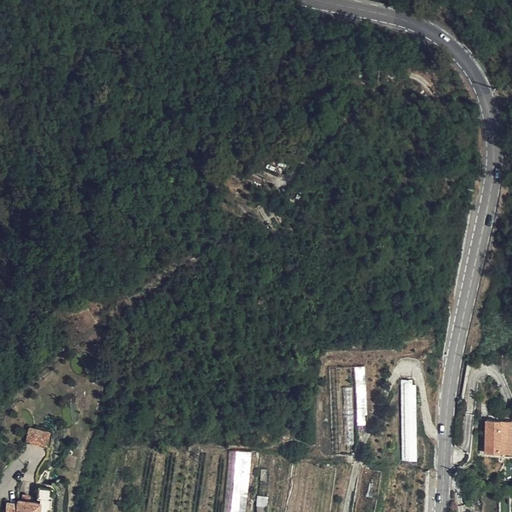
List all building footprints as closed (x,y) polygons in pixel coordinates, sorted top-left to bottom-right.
[(370,101),(375,115),(381,114),(376,99),(370,101)] [(185,162),(181,170),(187,173),(187,175),(198,179),(202,168),(185,162)] [(203,181),(207,170),(202,168),(198,179),(203,181)] [(355,367),(357,425),(366,425),(364,367),(355,367)] [(417,461),(415,380),(400,380),(403,461),(417,461)] [(501,425),(475,424),(474,456),(501,457),(501,425)] [(50,444),(52,430),(32,427),(29,441),(50,444)] [(245,511),(249,452),(227,451),(224,511),(245,511)] [(9,511),(53,511),(55,489),(41,488),(40,504),(21,502),(21,506),(10,506),(9,511)]
